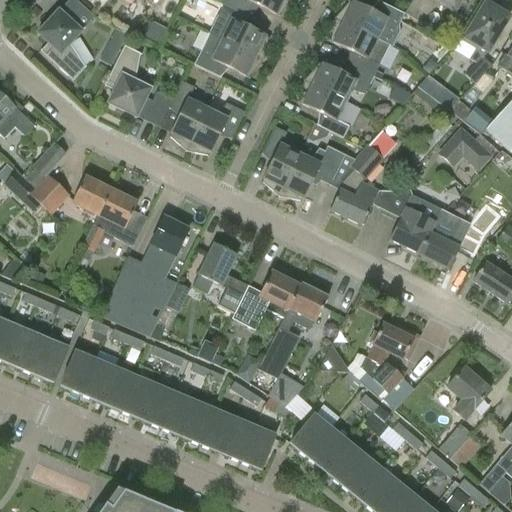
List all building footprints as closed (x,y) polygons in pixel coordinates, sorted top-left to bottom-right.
[(140,0),(145,2),(152,9),(161,0),(109,0),(110,1),(111,0),(140,0)] [(226,0),(224,5),(251,18),(256,7),(280,19),(293,1),(291,0),(226,0)] [(461,0),(413,0),(404,16),(420,26),(439,5),(453,14),(461,0)] [(462,40),(476,48),(468,61),(475,65),(464,77),(473,86),(490,67),(482,59),(486,54),(508,19),(499,13),(501,9),(488,1),(486,5),(484,4),(462,40)] [(334,21),(388,48),(389,49),(398,32),(397,29),(403,16),(377,3),(371,15),(347,3),(334,21)] [(208,36),(221,42),(263,63),(269,41),(245,29),(251,18),(224,5),(208,36)] [(86,69),(69,46),(80,33),(58,13),(37,35),(47,44),(40,52),(73,83),(86,69)] [(378,67),(388,48),(334,21),(328,43),(351,55),(346,66),(373,79),(378,67)] [(151,26),(143,41),(157,48),(165,31),(151,26)] [(221,42),(208,36),(193,67),(220,81),(226,69),(249,81),(263,63),(221,42)] [(104,88),(114,93),(108,105),(135,119),(149,91),(134,84),(140,56),(124,48),(104,88)] [(511,76),(511,48),(506,57),(503,56),(496,67),(511,76)] [(317,65),(303,83),(345,103),(350,93),(364,97),(373,79),(346,66),(341,76),(317,65)] [(345,103),(303,83),(297,104),(321,116),(315,128),(342,141),(348,129),(335,123),(345,103)] [(168,140),(186,153),(206,112),(187,103),(193,90),(181,84),(168,111),(179,116),(168,140)] [(33,127),(17,112),(21,109),(2,91),(0,93),(0,138),(2,140),(13,128),(22,138),(33,127)] [(511,100),(490,124),(483,132),(510,156),(511,153),(511,100)] [(206,112),(186,153),(208,160),(219,136),(231,142),(244,115),(226,106),(217,117),(206,112)] [(478,138),(483,132),(490,124),(473,111),(461,125),(478,138)] [(260,186),(278,199),(299,158),(280,148),(286,135),(274,129),(261,156),(272,162),(260,186)] [(490,157),(459,129),(436,155),(451,168),(460,158),(477,172),(490,157)] [(64,156),(52,145),(30,168),(42,179),(64,156)] [(365,147),(352,162),(348,167),(363,180),(380,161),(365,147)] [(330,188),(348,167),(352,162),(326,149),(324,154),(318,151),(309,163),(299,158),(278,199),(300,206),(310,186),(312,187),(316,186),(317,183),(329,189),(330,188)] [(29,196),(34,191),(16,175),(4,188),(21,205),(29,196)] [(45,178),(34,191),(29,196),(49,215),(67,197),(45,178)] [(98,217),(110,192),(84,179),(71,204),(97,217),(98,217)] [(366,219),(378,194),(360,185),(353,199),(339,193),(329,213),(360,228),(362,227),(363,228),(367,220),(366,219)] [(136,205),(110,192),(98,217),(97,217),(92,226),(80,248),(93,255),(103,235),(125,246),(131,233),(124,230),(136,205)] [(419,257),(433,226),(441,212),(410,197),(389,242),(419,257)] [(483,240),(495,223),(485,217),(473,233),(483,240)] [(165,308),(176,286),(164,280),(188,231),(163,220),(133,280),(144,285),(136,301),(113,290),(99,318),(150,339),(165,308)] [(442,231),(433,226),(419,257),(448,271),(459,250),(449,245),(457,229),(446,224),(442,231)] [(511,232),(506,228),(496,243),(511,252),(511,232)] [(191,288),(206,295),(212,284),(220,288),(236,256),(213,245),(191,288)] [(473,284),(507,305),(511,297),(511,284),(483,267),(473,284)] [(254,332),(264,311),(282,320),(286,313),(287,313),(288,312),(301,287),(300,288),(271,274),(261,295),(247,288),(231,321),(244,327),(254,332)] [(0,283),(0,293),(10,298),(14,290),(0,283)] [(176,286),(165,308),(178,315),(189,290),(176,286)] [(287,313),(286,313),(282,320),(264,357),(285,367),(299,339),(291,336),(300,318),(315,326),(328,301),(301,287),(288,312),(287,313)] [(35,308),(39,300),(24,294),(20,302),(35,308)] [(39,300),(35,308),(50,315),(54,306),(39,300)] [(59,309),(55,317),(71,323),(74,315),(59,309)] [(92,322),(89,330),(104,337),(108,328),(92,322)] [(11,367),(25,333),(5,324),(0,336),(0,363),(8,367),(8,366),(11,367)] [(364,359),(359,368),(389,396),(403,381),(384,364),(389,354),(403,361),(403,360),(408,362),(420,339),(401,329),(398,335),(382,327),(373,346),(374,347),(368,361),(364,359)] [(124,345),(128,337),(113,331),(109,339),(124,345)] [(30,376),(45,341),(25,333),(11,367),(13,368),(12,369),(30,376)] [(128,337),(124,345),(139,351),(143,343),(128,337)] [(45,341),(30,376),(48,384),(48,383),(51,384),(66,350),(45,341)] [(164,362),(167,354),(152,347),(149,355),(164,362)] [(61,389),(79,397),(94,361),(73,353),(59,387),(62,389),(61,389)] [(167,354),(164,362),(179,368),(182,360),(167,354)] [(97,404),(99,404),(114,370),(94,361),(79,397),(97,404)] [(204,379),(207,371),(192,364),(189,372),(204,379)] [(472,412),(489,393),(463,369),(446,389),(462,403),(453,413),(463,422),(472,412)] [(101,406),(119,414),(134,378),(114,370),(99,404),(102,405),(101,406)] [(207,371),(204,379),(219,385),(222,377),(207,371)] [(355,392),(356,390),(360,385),(348,374),(342,381),(355,392)] [(279,377),(268,398),(278,405),(284,409),(301,390),(279,377)] [(137,420),(139,421),(154,387),(134,378),(119,414),(137,421),(137,420)] [(242,399),(247,392),(233,383),(228,390),(242,399)] [(141,423),(159,430),(174,395),(154,387),(139,421),(141,422),(141,423)] [(247,392),(242,399),(256,408),(261,400),(247,392)] [(177,437),(179,438),(193,403),(174,395),(159,430),(176,438),(177,437)] [(371,413),(377,407),(364,396),(359,403),(371,413)] [(181,440),(199,447),(213,412),(193,403),(179,438),(181,439),(181,440)] [(284,409),(278,405),(273,413),(286,422),(291,414),(284,409)] [(389,417),(377,407),(371,413),(383,424),(389,417)] [(217,454),(219,455),(233,420),(213,412),(199,447),(216,455),(217,454)] [(305,460),(329,430),(312,416),(288,445),(291,447),(290,448),(305,460)] [(221,456),(238,464),(253,428),(233,420),(219,455),(221,456)] [(511,468),(511,423),(500,437),(511,447),(478,486),(489,495),(502,480),(506,476),(511,468)] [(404,442),(410,435),(397,424),(391,431),(404,442)] [(437,451),(449,461),(454,454),(471,436),(459,426),(443,444),(437,451)] [(253,428),(238,464),(256,471),(259,472),(274,437),(253,428)] [(322,473),(346,444),(329,430),(305,460),(320,472),(321,471),(322,473)] [(410,435),(404,442),(416,452),(422,446),(410,435)] [(339,487),(363,457),(346,444),(322,473),(324,474),(324,475),(339,487)] [(437,470),(442,463),(430,452),(424,459),(437,470)] [(356,500),(380,471),(363,457),(339,487),(354,499),(356,500)] [(455,474),(442,463),(437,470),(449,480),(455,474)] [(369,511),(374,511),(396,485),(380,471),(356,500),(358,502),(357,502),(369,511)] [(470,498),(475,491),(463,480),(457,487),(470,498)] [(502,480),(489,495),(503,507),(509,500),(508,485),(502,480)] [(402,511),(413,498),(396,485),(374,511),(402,511)] [(115,491),(104,506),(99,511),(165,511),(138,501),(115,491)] [(475,491),(470,498),(482,508),(488,502),(475,491)] [(429,511),(430,511),(413,498),(402,511),(429,511)]
